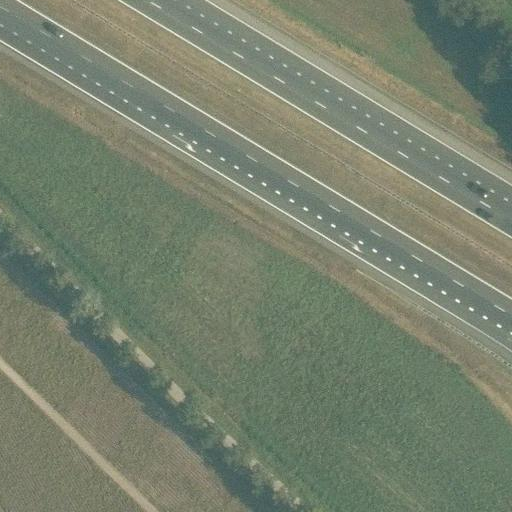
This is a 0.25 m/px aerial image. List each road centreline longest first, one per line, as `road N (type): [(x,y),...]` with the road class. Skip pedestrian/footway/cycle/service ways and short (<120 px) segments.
road 1 (motorway): [(0,7),(511,316)]
road 2 (motorway): [(511,221),(145,0)]
road 3 (unclassified): [(303,511),(0,214)]
